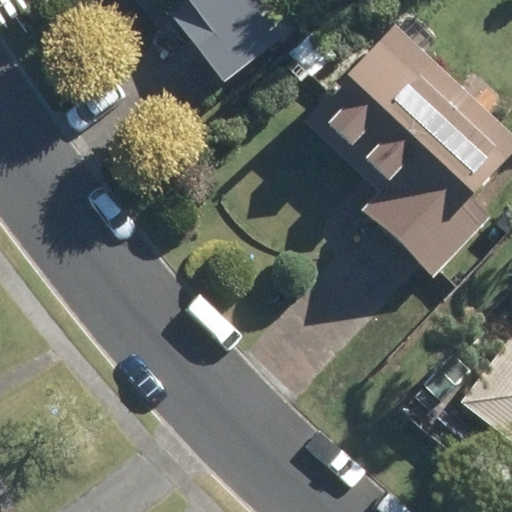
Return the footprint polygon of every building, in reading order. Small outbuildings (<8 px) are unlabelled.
[(173,0),(163,8),(220,79),(287,27),(267,1),(268,0),(173,0)] [(511,143),(511,136),(390,22),(300,118),(376,191),(360,208),(432,275),(488,216),(464,194),(511,143)] [(337,54),(312,28),(285,53),(310,79),(337,54)] [(511,353),(474,401),(511,431),(511,353)] [(437,369),(417,391),(433,408),(455,385),(437,369)]
